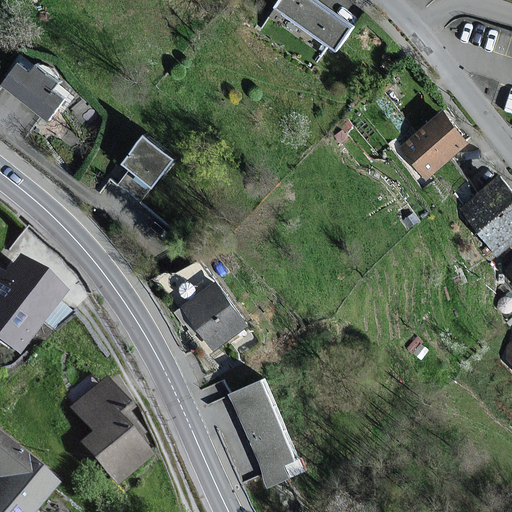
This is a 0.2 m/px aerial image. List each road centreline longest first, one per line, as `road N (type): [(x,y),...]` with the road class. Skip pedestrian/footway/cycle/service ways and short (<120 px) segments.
road 1 (tertiary): [(0,169),(107,274),(179,399),(228,511)]
road 2 (residential): [(386,0),(511,153)]
